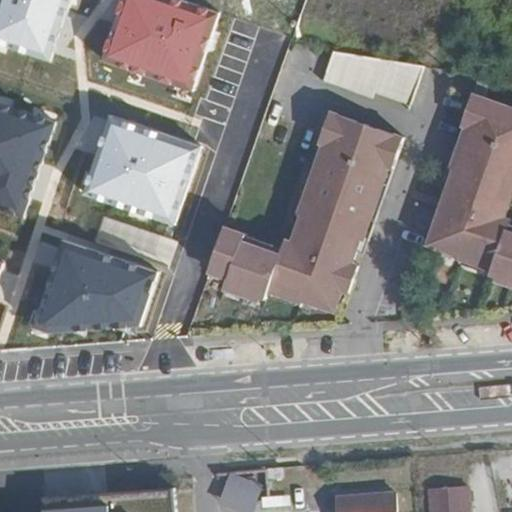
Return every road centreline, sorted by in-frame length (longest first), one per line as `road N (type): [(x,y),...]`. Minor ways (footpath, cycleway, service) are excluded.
road 1 (residential): [(0,451),(511,413)]
road 2 (residential): [(404,368),(343,390),(33,414),(0,399)]
road 3 (residential): [(404,368),(0,397)]
